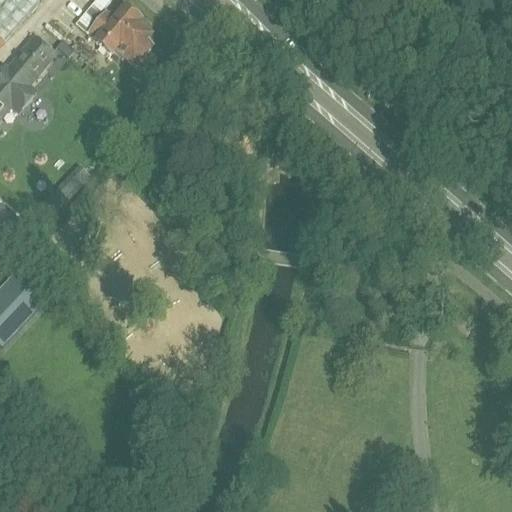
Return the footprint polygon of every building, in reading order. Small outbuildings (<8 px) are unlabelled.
[(0,0),(0,51),(43,0),(0,0)] [(93,36),(90,39),(97,45),(96,46),(110,57),(115,51),(114,51),(136,26),(134,24),(136,22),(127,14),(125,17),(123,15),(115,24),(107,18),(92,35),(93,36)] [(114,51),(115,51),(134,68),(151,49),(144,44),(149,39),(135,28),(136,26),(114,51)] [(0,121),(54,59),(34,42),(0,82),(0,121)] [(79,167),(45,203),(55,212),(89,177),(79,167)] [(2,208),(0,209),(0,244),(6,250),(25,228),(2,208)] [(14,278),(0,293),(0,348),(2,350),(43,306),(14,278)]
